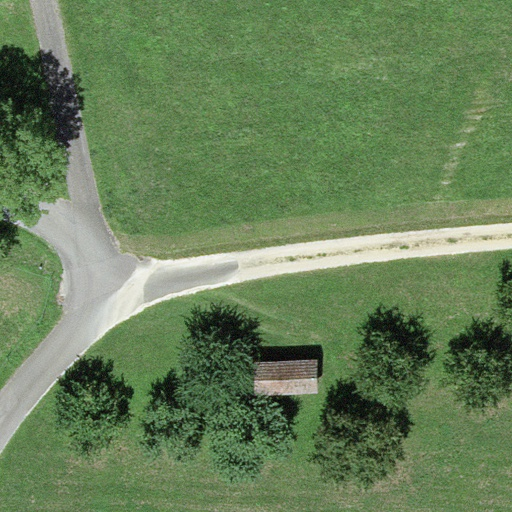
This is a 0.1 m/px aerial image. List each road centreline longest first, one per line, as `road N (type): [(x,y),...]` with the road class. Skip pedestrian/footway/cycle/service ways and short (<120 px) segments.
road 1 (track): [(511,244),(284,261),(109,292)]
road 2 (track): [(38,0),(75,178),(72,238),(109,292)]
road 3 (track): [(109,292),(47,347),(0,419)]
